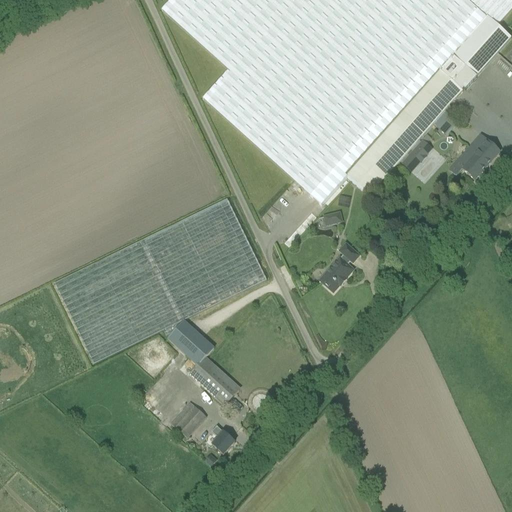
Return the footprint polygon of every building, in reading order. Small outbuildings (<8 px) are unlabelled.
[(346,178),(440,73),(488,20),(497,28),(511,11),(511,0),(172,0),(162,12),(229,72),(203,101),(321,207),(339,187),(346,178)] [(369,199),(450,108),(439,98),(444,92),(456,102),(463,94),(462,93),(464,90),(466,92),(476,79),(510,40),(497,28),(488,20),(440,73),(346,178),(351,183),(369,199)] [(446,134),(451,127),(443,121),(438,129),(446,134)] [(461,170),(475,182),(500,154),(480,136),(459,159),(465,165),(461,170)] [(412,175),(433,151),(422,141),(401,165),(412,175)] [(168,342),(185,323),(184,323),(267,282),(227,201),(54,286),(94,367),(164,332),(168,342)] [(312,214),(285,243),(289,248),(316,219),(312,214)] [(341,214),(323,219),(326,229),(343,224),(341,214)] [(340,260),(320,282),(333,294),(340,287),(341,288),(347,281),(346,280),(353,272),(347,266),(351,263),(353,265),(359,258),(346,246),(340,253),(344,257),(341,260),(340,260)] [(198,369),(205,361),(214,350),(185,323),(168,342),(197,368),(198,369)] [(198,369),(197,368),(191,376),(226,407),(239,392),(205,361),(198,369)] [(187,440),(206,419),(190,404),(171,425),(187,440)] [(224,457),(235,444),(217,428),(212,434),(219,440),(212,447),(224,457)] [(212,468),(217,463),(214,460),(210,460),(206,463),(212,468)]
